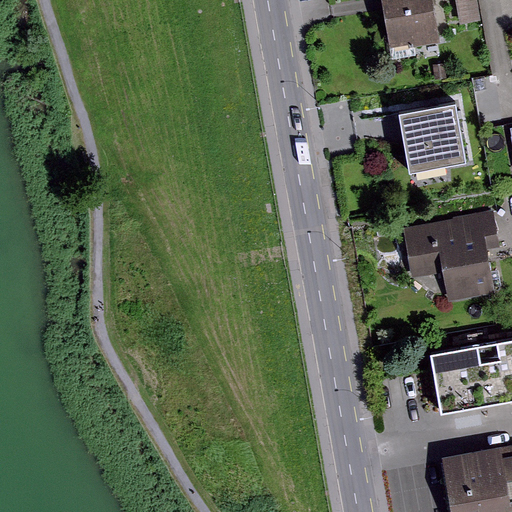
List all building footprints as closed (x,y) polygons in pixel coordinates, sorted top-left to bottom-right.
[(439,0),(385,0),(393,45),(445,36),(439,0)] [(479,0),(459,0),(462,18),(481,16),(479,0)] [(457,101),(400,111),(410,169),(467,160),(457,101)] [(496,211),(402,226),(411,277),(451,270),(456,299),(500,292),(493,251),(503,249),(496,211)] [(511,341),(439,354),(448,409),(511,398),(511,341)] [(448,463),(457,511),(505,511),(511,509),(511,463),(511,464),(508,452),(448,463)]
